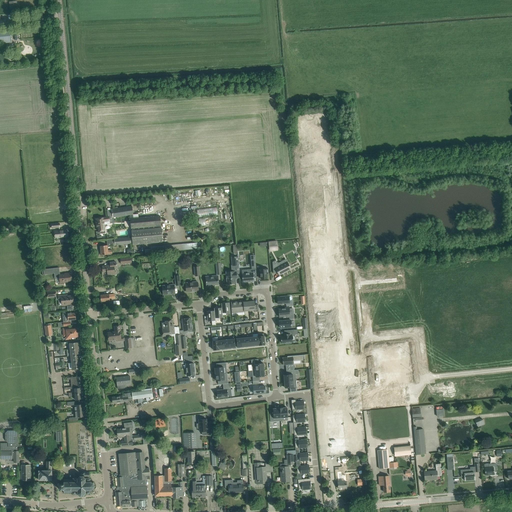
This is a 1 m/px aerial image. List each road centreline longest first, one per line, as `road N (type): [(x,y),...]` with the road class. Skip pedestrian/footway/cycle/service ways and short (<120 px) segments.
road 1 (tertiary): [(90,314),(59,0)]
road 2 (residential): [(356,390),(334,155),(291,155)]
road 3 (residential): [(372,388),(367,283),(436,279),(448,374)]
road 4 (tertiary): [(318,511),(511,492)]
road 5 (tertiary): [(108,499),(90,314)]
road 6 (residential): [(199,304),(218,294),(266,292),(276,398)]
road 7 (residential): [(199,304),(211,405),(276,398)]
road 8 (residential): [(276,398),(309,399),(318,511)]
